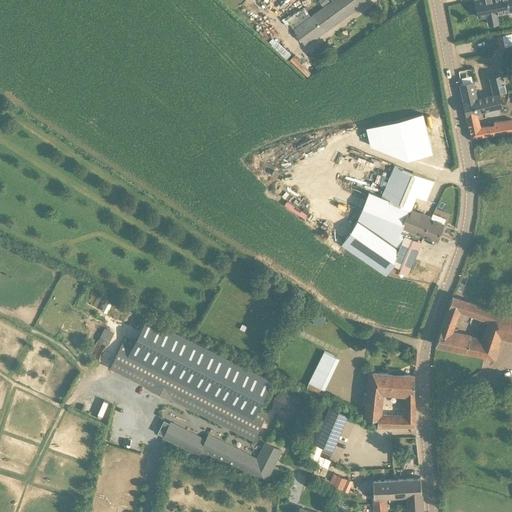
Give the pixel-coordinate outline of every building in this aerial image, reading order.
[(293,29),(305,46),(366,2),(364,0),(333,0),(310,17),(307,12),(304,7),(286,20),(293,29)] [(511,0),(475,0),(476,0),(479,17),(488,16),(489,25),(498,23),(496,14),(511,10),(511,0)] [(511,46),(509,35),(486,40),(489,51),(511,46)] [(460,72),(463,82),(474,79),(470,68),(460,72)] [(464,103),(466,115),(476,112),(499,107),(497,95),(504,94),(501,82),(506,81),(504,75),(495,77),(488,79),(493,96),(477,100),(473,82),(460,85),(464,103)] [(476,112),(466,115),(471,137),(472,137),(502,132),(511,130),(511,119),(493,122),(494,125),(480,128),(476,112)] [(408,159),(432,153),(422,114),(368,128),(373,146),(408,159)] [(381,197),(411,209),(416,196),(426,200),(434,181),(395,165),(381,197)] [(411,209),(381,197),(378,196),(366,223),(360,218),(342,244),(386,275),(392,266),(407,273),(423,235),(437,240),(443,224),(430,219),(431,217),(411,209)] [(500,336),(511,340),(511,316),(452,296),(435,345),(494,358),(500,336)] [(123,341),(110,368),(253,441),(267,414),(257,409),(272,381),(147,318),(132,346),(123,341)] [(111,339),(101,334),(97,341),(107,346),(111,339)] [(364,394),(363,403),(367,403),(366,418),(379,419),(378,427),(415,426),(414,376),(369,372),(367,394),(364,394)] [(317,397),(321,388),(309,382),(305,391),(317,397)] [(304,405),(304,404),(303,403),(303,401),(303,400),(302,398),(302,397),(301,395),(300,394),(299,393),(297,392),(296,391),(295,390),(293,389),(292,389),(290,389),(288,388),(287,388),(285,389),(284,389),(282,389),(281,390),(279,391),(278,392),(277,393),(276,394),(275,395),(274,396),(273,398),(272,399),(272,401),(272,402),(272,404),(272,406),(272,407),(272,409),(273,410),(273,412),(274,413),(275,414),(276,416),(277,417),(279,418),(280,418),(282,419),(283,420),(285,420),(286,420),(288,420),(289,420),(291,420),(293,420),(294,419),(295,418),(297,417),(298,416),(299,415),(300,414),(301,413),(302,411),(303,410),(303,408),(303,407),(304,405)] [(329,405),(313,442),(332,451),(348,414),(329,405)] [(168,424),(162,436),(166,438),(165,439),(201,457),(203,452),(267,484),(282,453),(267,446),(259,462),(211,437),(208,443),(173,425),(172,426),(168,424)] [(332,474),(331,481),(338,483),(337,488),(350,491),(353,478),(332,474)] [(374,497),(375,511),(423,511),(420,478),(372,481),(374,497)]
